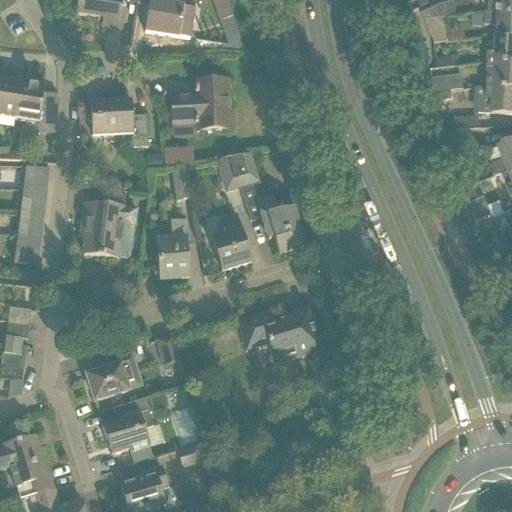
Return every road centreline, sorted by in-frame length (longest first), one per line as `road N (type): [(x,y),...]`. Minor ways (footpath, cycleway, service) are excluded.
road 1 (tertiary): [(309,0),(322,65),(427,319),(474,467)]
road 2 (tertiary): [(505,459),(444,292),(365,122),(334,0)]
road 3 (residential): [(53,287),(181,306),(310,268)]
road 4 (residential): [(53,287),(78,87),(72,51)]
